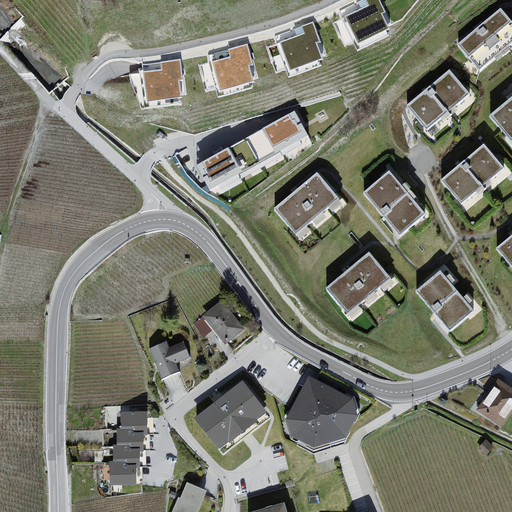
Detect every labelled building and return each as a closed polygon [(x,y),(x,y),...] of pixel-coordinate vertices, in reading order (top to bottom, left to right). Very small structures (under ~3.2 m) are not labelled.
[(366,0),(369,6),(346,17),(358,43),(389,28),(382,12),(385,10),(380,0),(366,0)] [(511,27),(500,13),(457,49),(479,74),(511,43),(511,27)] [(305,33),(280,42),(290,69),(321,57),(316,42),(320,40),(313,22),(302,26),(305,33)] [(226,47),(228,55),(210,60),(218,90),(254,80),(250,64),(255,62),(249,41),(226,47)] [(160,68),(141,70),(146,103),(184,97),(182,80),(185,80),(182,55),(158,59),(160,68)] [(449,75),(407,109),(425,132),(467,97),(449,75)] [(511,101),(490,120),(510,143),(511,142),(511,101)] [(295,111),(197,166),(210,189),(308,135),(295,111)] [(483,148),(440,183),(460,206),(502,172),(483,148)] [(388,171),(360,194),(397,241),(425,217),(413,203),(417,200),(404,184),(399,185),(388,171)] [(270,213),(297,243),(341,207),(316,177),(270,213)] [(511,237),(496,251),(511,270),(511,237)] [(367,254),(321,292),(346,319),(389,283),(367,254)] [(440,275),(415,294),(448,334),(470,315),(440,275)] [(220,304),(200,318),(222,345),(242,332),(220,304)] [(167,343),(146,351),(160,381),(176,373),(172,364),(189,358),(182,344),(169,349),(167,343)] [(350,400),(307,379),(282,422),(289,435),(310,448),(344,439),(354,416),(350,400)] [(511,391),(495,380),(475,410),(499,428),(511,408),(511,391)] [(240,383),(191,420),(215,451),(263,413),(240,383)] [(118,413),(118,430),(139,434),(139,437),(145,437),(144,414),(118,413)] [(115,430),(114,448),(125,448),(126,451),(137,449),(137,453),(141,452),(139,437),(139,434),(118,430),(115,430)] [(111,447),(111,463),(121,463),(122,467),(133,466),(137,467),(137,453),(137,449),(126,451),(125,448),(114,448),(111,447)] [(108,463),(108,485),(134,485),(133,466),(122,467),(121,463),(111,463),(108,463)] [(194,511),(204,492),(184,484),(170,511),(194,511)]
